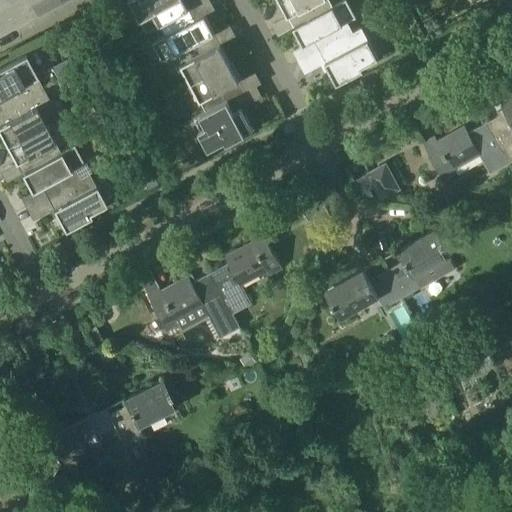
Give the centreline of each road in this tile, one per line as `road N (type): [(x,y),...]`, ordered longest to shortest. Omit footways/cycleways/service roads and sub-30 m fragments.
road 1 (unclassified): [(44,288),(317,145)]
road 2 (unclassified): [(317,145),(511,37)]
road 3 (unclassified): [(317,145),(239,0)]
